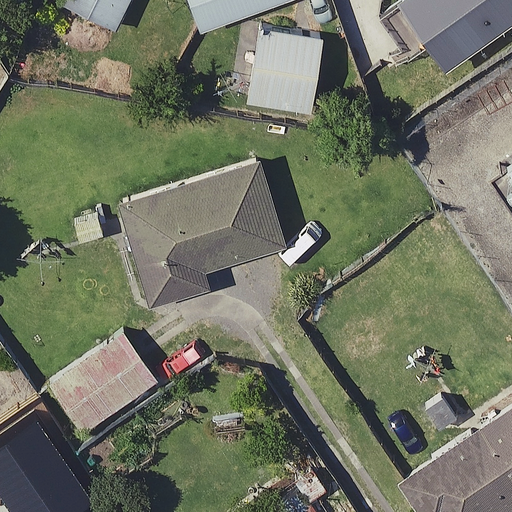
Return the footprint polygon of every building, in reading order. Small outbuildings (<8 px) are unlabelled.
[(116,0),(66,0),(110,17),(116,0)] [(230,0),(184,0),(188,13),(230,0)] [(311,23),(243,12),(232,88),(300,98),(311,23)] [(272,232),(247,144),(109,183),(138,287),(195,271),(191,254),(272,232)] [(278,334),(259,307),(225,331),(244,357),(278,334)] [(146,369),(112,320),(40,370),(75,420),(146,369)] [(470,511),(511,484),(511,390),(507,383),(385,465),(416,511),(470,511)]
